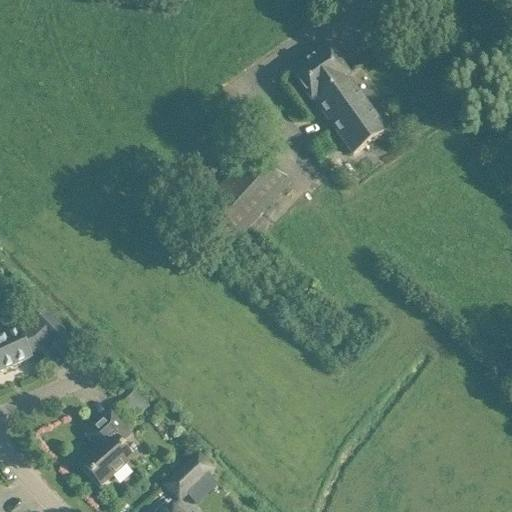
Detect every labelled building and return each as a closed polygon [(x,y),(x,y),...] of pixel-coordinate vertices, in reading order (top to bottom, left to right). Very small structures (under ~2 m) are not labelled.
[(314,100),(354,156),(385,133),(346,78),(349,76),(328,46),(290,73),(311,103),(314,100)] [(224,254),(290,183),(255,151),(189,221),(224,254)] [(41,350),(49,343),(52,345),(65,333),(42,310),(30,323),(33,326),(28,331),(21,334),(19,331),(0,339),(0,373),(32,359),(30,355),(41,350)] [(120,420),(138,437),(160,413),(141,397),(120,420)] [(101,446),(98,450),(81,464),(101,487),(114,476),(116,477),(125,470),(123,468),(133,459),(120,444),(129,436),(111,415),(90,433),(101,446)] [(165,487),(178,502),(212,472),(198,457),(165,487)]
